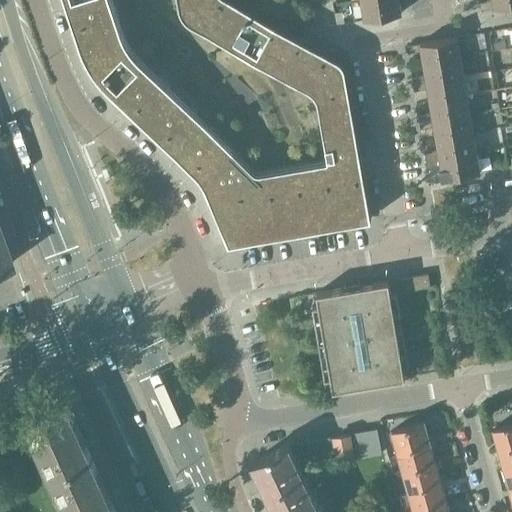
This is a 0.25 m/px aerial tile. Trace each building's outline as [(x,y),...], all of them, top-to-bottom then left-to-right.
[(123,30),(113,0),(68,0),(80,39),(86,52),(92,65),(100,77),(110,87),(195,172),(197,173),(199,176),(201,178),(202,180),(261,170),(259,170),(257,170),(255,169),(253,167),(138,54),(132,46),(127,38),(123,30)] [(177,0),(179,7),(179,9),(180,11),(181,14),(182,16),(184,18),(186,21),(188,23),(190,24),(308,87),(310,88),(312,90),(314,92),(315,94),(317,96),(317,98),(318,101),(328,157),(328,158),(327,159),(261,170),(202,180),(204,183),(205,185),(227,236),(370,211),(345,68),(345,66),(344,65),(344,63),(343,62),(342,60),(341,59),(338,57),(230,0),(177,0)] [(399,0),(361,0),(365,19),(402,13),(399,0)] [(511,0),(492,0),(480,2),(481,9),(495,7),(511,4),(511,0)] [(422,50),(424,62),(461,56),(457,36),(420,42),(421,43),(407,46),(408,52),(422,50)] [(412,77),(413,83),(464,75),(461,56),(424,62),(426,75),(412,77)] [(428,88),(430,100),(467,94),(464,75),(413,83),(414,90),(428,88)] [(419,115),(420,121),(470,113),(467,94),(430,100),(432,113),(419,115)] [(435,125),(437,138),(474,132),(470,113),(420,121),(421,128),(435,125)] [(425,153),(426,159),(477,151),(474,132),(437,138),(439,150),(425,153)] [(477,151),(426,159),(427,166),(441,163),(443,177),(480,170),(477,151)] [(0,229),(0,266),(12,262),(3,239),(4,239),(1,231),(1,232),(0,229)] [(401,278),(403,291),(430,286),(428,273),(401,278)] [(317,292),(333,388),(405,376),(389,280),(317,292)] [(25,416),(51,474),(92,456),(66,398),(42,408),(40,403),(28,408),(31,413),(25,416)] [(392,430),(403,470),(436,460),(431,445),(435,444),(432,436),(429,436),(424,421),(392,430)] [(511,422),(493,428),(499,449),(511,444),(511,422)] [(377,429),(365,431),(369,455),(381,453),(377,429)] [(354,433),(357,457),(369,455),(365,431),(354,433)] [(335,436),(337,454),(353,452),(350,434),(335,436)] [(331,437),(319,439),(323,463),(335,461),(331,437)] [(319,439),(307,441),(311,465),(323,463),(319,439)] [(253,461),(267,491),(304,474),(289,444),(253,461)] [(511,444),(499,449),(505,469),(511,466),(511,444)] [(51,474),(67,511),(117,511),(92,456),(51,474)] [(403,470),(415,509),(447,500),(443,484),(446,483),(444,475),(440,476),(436,460),(403,470)] [(321,511),(313,492),(304,474),(267,491),(277,511),(321,511)] [(415,509),(415,511),(450,511),(447,500),(415,509)]
